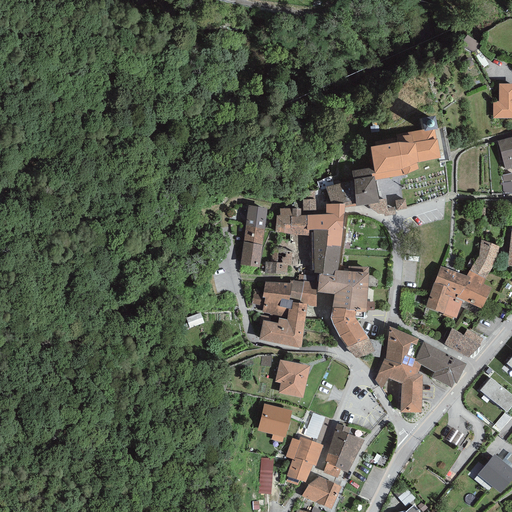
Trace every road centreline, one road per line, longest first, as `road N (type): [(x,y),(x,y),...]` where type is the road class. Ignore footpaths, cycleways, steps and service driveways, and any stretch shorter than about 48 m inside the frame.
road 1 (residential): [(413,442),(344,354),(250,336),(225,214)]
road 2 (residential): [(367,213),(393,221),(395,322),(475,367)]
